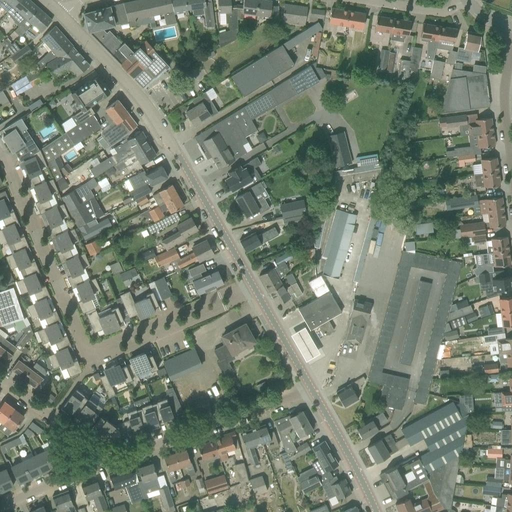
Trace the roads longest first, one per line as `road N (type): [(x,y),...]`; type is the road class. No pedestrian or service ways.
road 1 (residential): [(253,289),(89,361),(0,153)]
road 2 (tertiary): [(253,289),(142,102),(58,13)]
road 3 (residential): [(98,465),(314,394)]
road 4 (tertiary): [(374,511),(314,394)]
road 5 (residential): [(98,465),(71,431),(0,379)]
road 6 (tertiary): [(314,394),(253,289)]
